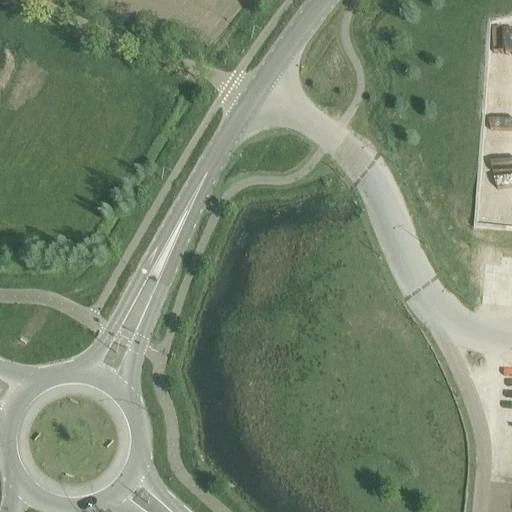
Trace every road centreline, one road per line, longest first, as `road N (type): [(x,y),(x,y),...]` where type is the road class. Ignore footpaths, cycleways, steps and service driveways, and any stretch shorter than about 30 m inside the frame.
road 1 (secondary): [(175,232),(255,96),(329,0)]
road 2 (track): [(230,82),(32,0)]
road 3 (unknown): [(458,333),(453,345),(487,423),(478,511)]
road 4 (secondary): [(125,395),(166,283),(175,232)]
road 5 (secondary): [(175,232),(76,371)]
